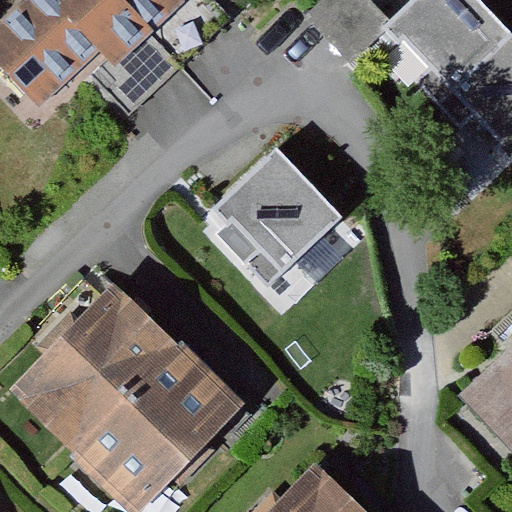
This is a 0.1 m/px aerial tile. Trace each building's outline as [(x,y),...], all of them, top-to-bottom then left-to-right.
[(27,0),(0,26),(0,78),(37,118),(163,0),(27,0)] [(334,0),(306,28),(351,75),(387,40),(459,107),(511,56),(511,43),(472,0),(429,0),(395,33),(364,0),(334,0)] [(511,56),(459,107),(511,165),(511,56)] [(202,220),(282,307),(356,239),(276,152),(202,220)] [(20,387),(90,453),(186,355),(119,284),(20,387)] [(511,348),(456,404),(511,458),(511,348)] [(186,355),(90,453),(146,511),(158,511),(255,421),(186,355)] [(372,511),(323,461),(267,511),(372,511)]
